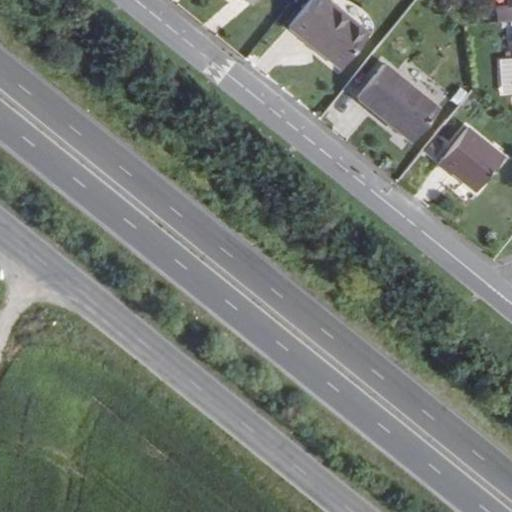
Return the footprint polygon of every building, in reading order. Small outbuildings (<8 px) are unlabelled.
[(327,0),(311,0),(289,27),(342,70),(370,36),(327,0)] [(496,24),(511,22),(511,0),(509,0),(510,7),(495,9),(496,24)] [(497,95),(510,95),(509,58),(496,58),(497,95)] [(385,65),(358,98),(412,142),(438,109),(385,65)] [(469,129),(440,162),(453,172),(454,170),(478,189),(504,158),(469,129)]
